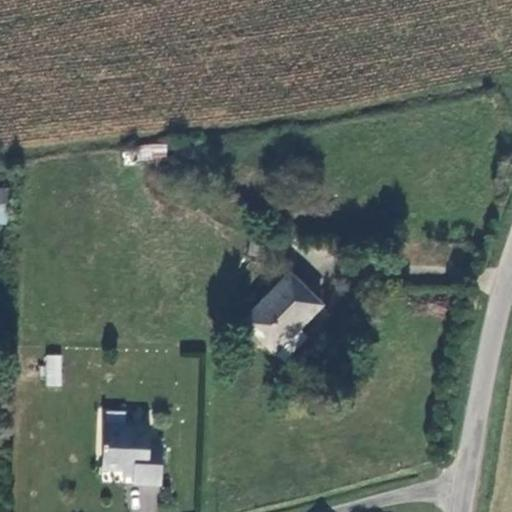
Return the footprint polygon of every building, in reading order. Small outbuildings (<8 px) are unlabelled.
[(138,146),(138,159),(165,158),(165,144),(138,146)] [(0,209),(15,211),(17,175),(0,173),(0,209)] [(283,241),(247,242),(249,258),(283,256),(283,241)] [(320,306),(289,275),(242,323),(283,363),(306,338),(298,329),(320,306)] [(52,347),(52,376),(66,377),(67,347),(52,347)] [(138,475),(165,478),(167,440),(154,439),(155,421),(109,418),(107,460),(139,462),(138,475)]
